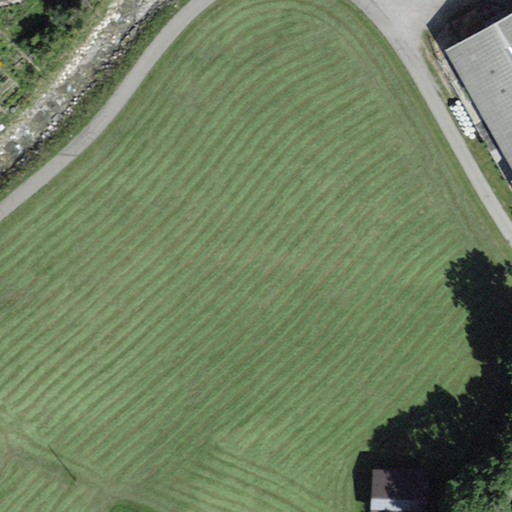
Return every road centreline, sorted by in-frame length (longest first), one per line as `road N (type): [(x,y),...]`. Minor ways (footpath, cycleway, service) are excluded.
road 1 (residential): [(203,0),(83,141),(0,211)]
road 2 (residential): [(511,234),(410,60),(360,0)]
